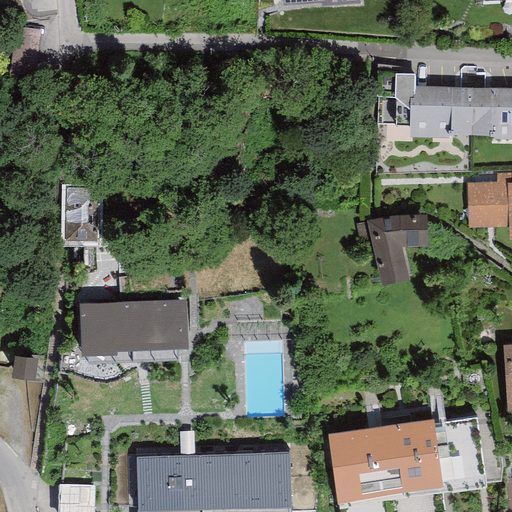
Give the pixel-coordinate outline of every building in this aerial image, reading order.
[(281,0),(282,10),(359,6),(359,0),(281,0)] [(511,91),(487,91),(481,92),(467,92),(458,89),(415,89),(415,78),(394,77),(395,100),(382,100),(382,125),(396,126),(396,130),(409,131),(409,142),(448,143),(471,141),(489,143),(489,145),(511,144),(511,91)] [(511,241),(511,185),(505,186),(504,176),(467,177),(468,229),(510,228),(510,242),(511,241)] [(97,189),(66,189),(66,245),(97,244),(97,189)] [(426,219),(392,221),(366,224),(382,290),(408,285),(401,253),(427,251),(426,219)] [(186,300),(79,304),(81,358),(116,357),(116,352),(188,349),(186,300)] [(511,413),(511,348),(503,349),(508,414),(511,413)] [(37,363),(14,361),(13,383),(35,385),(37,363)] [(339,511),(442,495),(433,425),(327,440),(337,511),(339,511)] [(289,511),(288,456),(135,461),(137,511),(289,511)] [(94,511),(95,485),(59,485),(58,511),(94,511)]
